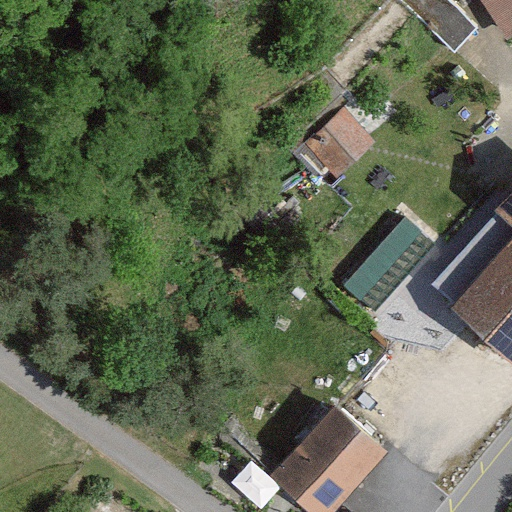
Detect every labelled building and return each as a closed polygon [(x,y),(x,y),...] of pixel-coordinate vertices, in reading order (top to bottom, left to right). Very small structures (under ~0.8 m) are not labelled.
[(511,0),(483,0),(504,35),(511,30),(511,0)] [(343,165),(376,126),(343,98),(310,138),(343,165)] [(511,348),(511,168),(481,204),(511,231),(448,303),(507,354),(511,348)] [(410,207),(349,271),(384,304),(445,241),(410,207)] [(324,404),(265,478),(308,511),(328,511),(380,448),(324,404)]
